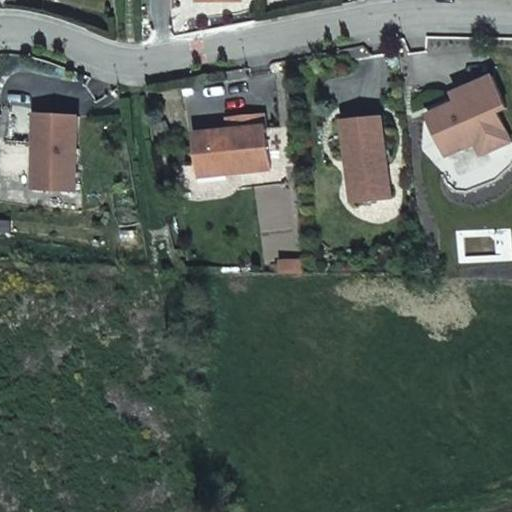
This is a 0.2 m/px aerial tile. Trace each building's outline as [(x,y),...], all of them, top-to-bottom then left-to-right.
[(436,112),(432,123),(447,156),(475,144),(480,156),(510,143),(497,113),(506,109),(493,77),(453,94),(457,103),(436,112)] [(35,160),(40,160),(38,191),(76,194),(81,119),(38,116),(35,160)] [(226,121),(226,129),(263,126),(262,117),(249,116),(236,118),(226,121)] [(381,118),(343,121),(346,159),(352,158),(356,202),(388,199),(381,118)] [(226,129),(193,133),(197,170),(232,166),(233,172),(268,169),(264,126),(263,126),(226,129)] [(352,158),(346,159),(350,202),(356,202),(352,158)] [(232,166),(197,170),(197,176),(233,172),(232,166)] [(277,261),(278,273),(295,271),(299,271),(298,259),(277,261)]
